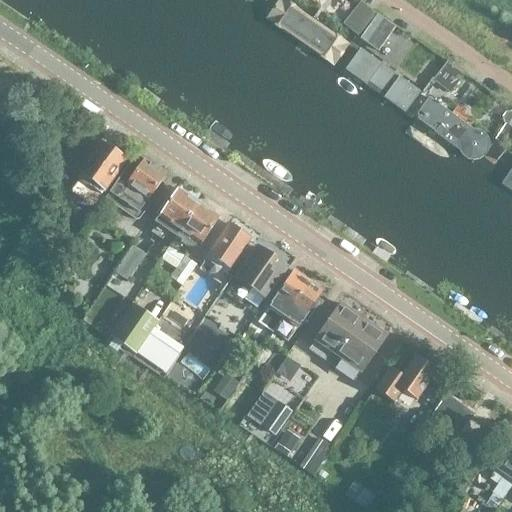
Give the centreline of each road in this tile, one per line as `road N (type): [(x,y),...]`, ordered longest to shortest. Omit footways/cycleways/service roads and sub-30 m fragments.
road 1 (tertiary): [(511,383),(0,28)]
road 2 (residential): [(511,81),(390,0)]
